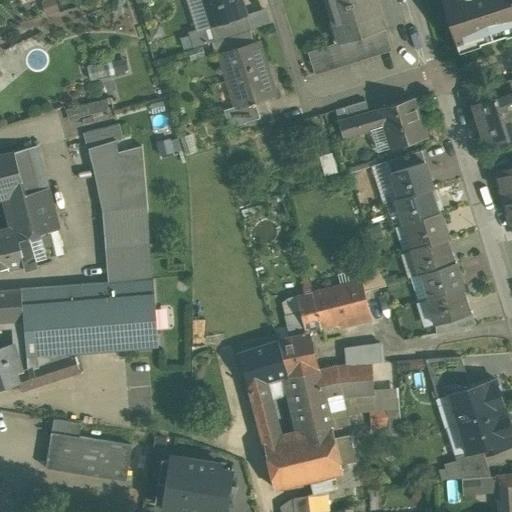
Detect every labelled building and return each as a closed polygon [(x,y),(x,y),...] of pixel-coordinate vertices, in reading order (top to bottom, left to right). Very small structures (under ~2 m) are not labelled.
[(241,0),(203,0),(211,26),(246,15),(241,0)] [(376,0),(327,0),(341,41),(385,28),(376,0)] [(492,37),(479,0),(443,0),(457,42),(456,43),(459,53),(480,46),(479,41),(492,37)] [(511,0),(479,0),(492,37),(504,33),(506,38),(511,35),(511,0)] [(264,10),(246,15),(251,30),(269,24),(264,10)] [(246,15),(211,26),(216,41),(251,30),(246,15)] [(211,26),(188,32),(189,35),(192,47),(193,48),(216,41),(211,26)] [(341,41),(308,52),(315,75),(392,50),(385,28),(341,41)] [(216,41),(221,53),(255,43),(251,30),(216,41)] [(189,35),(179,38),(183,50),(192,47),(189,35)] [(255,43),(221,53),(237,106),(238,109),(255,104),(274,98),(269,80),(266,81),(255,43)] [(103,74),(101,62),(87,65),(90,78),(103,74)] [(511,80),(488,88),(492,99),(511,92),(511,80)] [(511,92),(492,99),(476,104),(474,107),(485,143),(489,144),(509,138),(511,139),(511,138),(511,92)] [(413,98),(380,108),(385,125),(392,148),(425,137),(413,98)] [(108,99),(66,110),(69,121),(111,110),(108,99)] [(365,101),(345,107),(349,118),(369,112),(365,101)] [(237,106),(223,110),(228,127),(259,118),(255,104),(238,109),(237,106)] [(349,118),(340,121),(344,137),(385,125),(380,109),(369,112),(349,118)] [(116,140),(122,141),(119,126),(82,135),(88,148),(116,140)] [(191,137),(181,140),(186,156),(196,152),(191,137)] [(88,148),(101,216),(109,283),(152,279),(140,147),(118,153),(116,140),(88,148)] [(170,140),(156,143),(160,157),(174,153),(170,140)] [(361,146),(348,150),(354,169),(367,165),(361,146)] [(37,148),(14,152),(21,179),(44,174),(37,148)] [(421,150),(400,157),(404,169),(424,162),(421,150)] [(14,152),(0,155),(0,195),(6,194),(24,189),(21,179),(14,152)] [(404,169),(391,173),(398,197),(428,188),(432,186),(430,181),(429,181),(423,164),(425,164),(424,162),(404,169)] [(511,168),(496,174),(504,198),(511,195),(511,168)] [(398,197),(396,198),(404,223),(406,222),(438,212),(436,207),(435,207),(428,188),(398,197)] [(40,190),(25,194),(24,189),(6,194),(16,231),(19,240),(51,231),(40,190)] [(438,212),(406,222),(414,247),(444,237),(448,236),(446,230),(444,231),(438,212)] [(58,229),(51,231),(58,256),(65,255),(58,229)] [(16,231),(0,235),(0,269),(25,264),(19,240),(16,231)] [(51,231),(19,240),(25,264),(58,256),(51,231)] [(414,247),(412,248),(419,272),(422,271),(453,261),(452,256),(450,257),(444,237),(414,247)] [(453,261),(422,271),(429,296),(460,287),(463,286),(462,280),(460,281),(454,261),(453,261)] [(386,287),(379,264),(368,267),(374,290),(386,287)] [(368,267),(358,270),(362,282),(365,292),(374,290),(368,267)] [(109,283),(22,289),(25,321),(30,367),(54,358),(75,352),(160,348),(152,279),(109,283)] [(362,282),(313,295),(321,327),(340,322),(342,328),(373,320),(365,292),(362,282)] [(429,296),(427,297),(435,322),(450,318),(471,311),(471,310),(469,311),(468,307),(466,307),(460,287),(429,296)] [(22,289),(0,291),(0,346),(3,346),(0,337),(0,322),(25,321),(22,289)] [(313,295),(297,299),(305,328),(306,331),(307,331),(321,327),(313,295)] [(471,311),(450,318),(454,329),(475,322),(471,311)] [(450,318),(435,322),(436,333),(454,329),(450,318)] [(305,328),(290,332),(292,339),(307,334),(307,331),(306,331),(305,328)] [(292,339),(279,342),(287,372),(289,378),(317,371),(307,334),(292,339)] [(0,346),(0,388),(20,382),(21,381),(18,371),(23,370),(22,369),(13,342),(3,346),(0,346)] [(279,342),(238,356),(248,386),(265,380),(287,372),(279,342)] [(380,343),(347,350),(349,364),(372,363),(381,362),(380,343)] [(75,352),(54,358),(61,378),(81,371),(75,352)] [(461,357),(426,359),(438,399),(450,395),(450,394),(471,387),(461,357)] [(30,367),(22,369),(23,370),(18,371),(21,381),(20,382),(22,390),(61,378),(54,358),(30,367)] [(349,364),(336,366),(343,395),(374,391),(372,363),(349,364)] [(336,366),(317,371),(323,398),(343,395),(336,366)] [(317,371),(289,378),(297,418),(327,411),(323,398),(317,371)] [(471,387),(450,394),(450,395),(460,424),(506,409),(496,379),(471,387)] [(265,380),(248,386),(253,398),(255,407),(270,402),(265,380)] [(270,402),(255,407),(265,447),(280,442),(270,402)] [(511,426),(506,409),(460,424),(469,451),(470,454),(483,450),(489,448),(491,453),(502,450),(500,444),(511,440),(511,426)] [(327,411),(297,418),(301,437),(310,435),(331,429),(327,411)] [(82,423),(54,418),(52,433),(80,437),(82,423)] [(331,429),(310,435),(321,478),(342,473),(331,429)] [(80,437),(52,433),(46,469),(127,481),(132,445),(80,437)] [(280,442),(265,447),(275,489),(321,478),(310,435),(301,437),(280,442)] [(156,437),(154,450),(166,452),(168,439),(156,437)] [(469,451),(455,456),(463,478),(492,476),(483,450),(470,454),(469,451)] [(221,464),(171,457),(163,510),(176,511),(226,511),(233,472),(220,470),(221,464)] [(511,474),(497,476),(499,494),(511,492),(511,474)] [(463,478),(463,496),(499,494),(497,476),(463,478)] [(511,492),(499,494),(501,510),(511,508),(511,492)] [(329,511),(328,496),(295,499),(295,511),(329,511)] [(295,511),(295,499),(283,500),(283,511),(295,511)]
